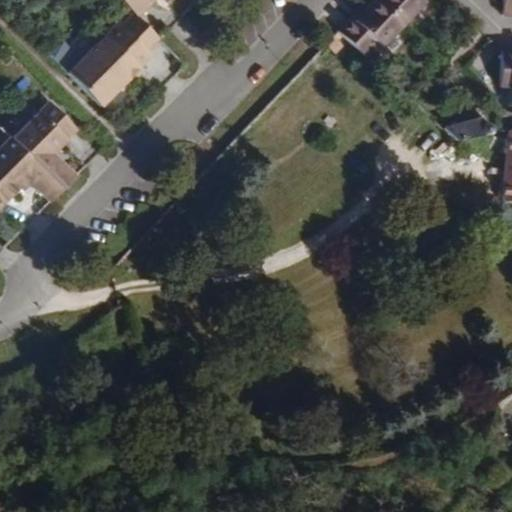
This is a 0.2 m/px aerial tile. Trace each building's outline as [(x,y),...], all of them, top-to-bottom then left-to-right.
[(119,0),(132,13),(137,18),(153,0),(170,0),(171,0),(119,0)] [(351,18),(337,32),(363,57),(376,43),(381,48),(424,2),(421,0),(374,0),(364,11),(355,21),(351,18)] [(511,0),(502,0),(502,16),(511,16),(511,0)] [(351,18),(355,21),(364,11),(360,8),(351,18)] [(159,40),(137,18),(132,13),(119,26),(146,53),(159,40)] [(146,53),(119,26),(117,24),(67,75),(100,107),(150,57),(146,53)] [(342,46),(333,37),(325,45),(334,54),(342,46)] [(511,42),(505,42),(501,78),(511,78),(511,42)] [(50,101),(11,139),(63,191),(75,178),(52,155),(78,129),(50,101)] [(482,128),(480,120),(442,129),(443,131),(454,141),(490,134),(492,132),(491,127),(490,126),(486,125),(484,126),(482,128)] [(0,150),(11,139),(0,128),(0,150)] [(51,202),(63,191),(11,139),(0,150),(0,207),(28,180),(51,202)]
